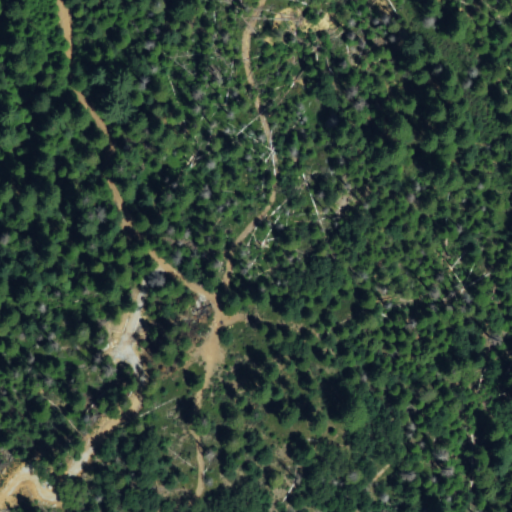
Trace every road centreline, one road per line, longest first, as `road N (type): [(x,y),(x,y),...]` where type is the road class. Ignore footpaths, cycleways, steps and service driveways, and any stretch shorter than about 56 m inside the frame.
road 1 (track): [(0,509),(162,511),(179,488),(237,255),(271,207),(247,91),(246,58),(264,19),(263,0)]
road 2 (track): [(56,0),(73,92),(101,142),(112,201),(153,260),(219,312)]
